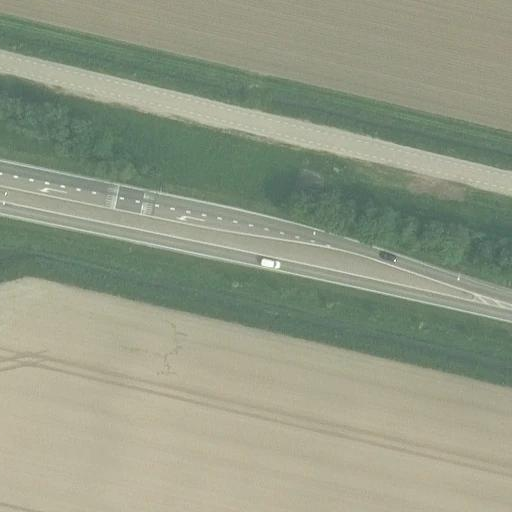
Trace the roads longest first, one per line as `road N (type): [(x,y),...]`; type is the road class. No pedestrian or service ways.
road 1 (secondary): [(511,300),(260,220),(0,166)]
road 2 (unclassified): [(511,184),(0,61)]
road 3 (track): [(0,277),(31,272),(511,382)]
road 4 (secondary): [(0,208),(511,314)]
road 5 (track): [(251,122),(260,83),(511,142)]
